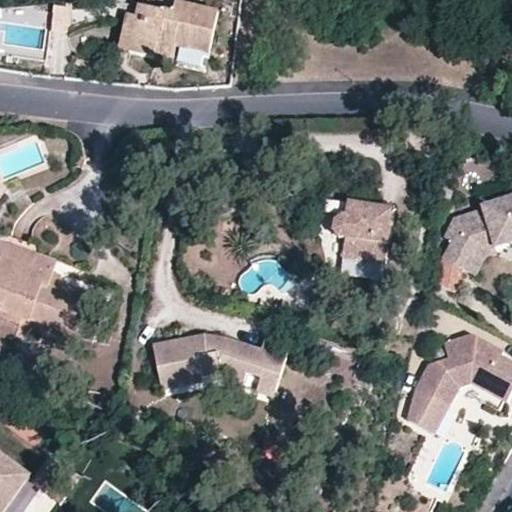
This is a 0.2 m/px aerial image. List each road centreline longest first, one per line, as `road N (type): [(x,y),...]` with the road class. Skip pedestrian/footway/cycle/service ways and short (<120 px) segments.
road 1 (residential): [(0,93),(163,109),(434,110),(511,130)]
road 2 (unknown): [(64,279),(95,170),(102,106)]
